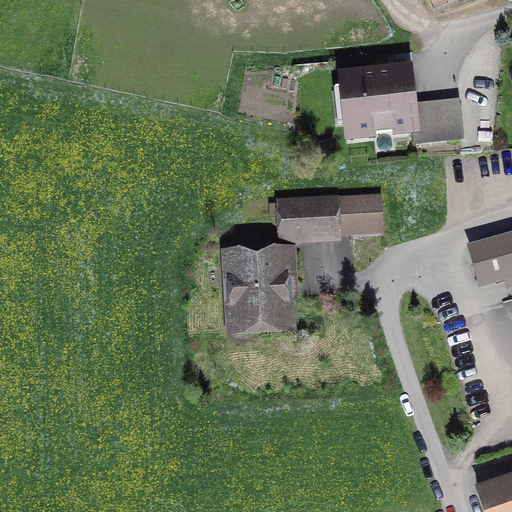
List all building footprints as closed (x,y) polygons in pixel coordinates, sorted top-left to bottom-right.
[(460,140),(456,104),(411,109),(407,72),(345,79),(351,136),(413,130),(414,144),(460,140)] [(379,200),(281,205),(283,241),(336,238),(336,233),(381,230),(379,200)] [(511,237),(470,249),(480,285),(511,275),(511,237)] [(230,258),(234,328),(287,325),(284,256),(230,258)] [(511,511),(511,478),(477,491),(484,511),(511,511)]
